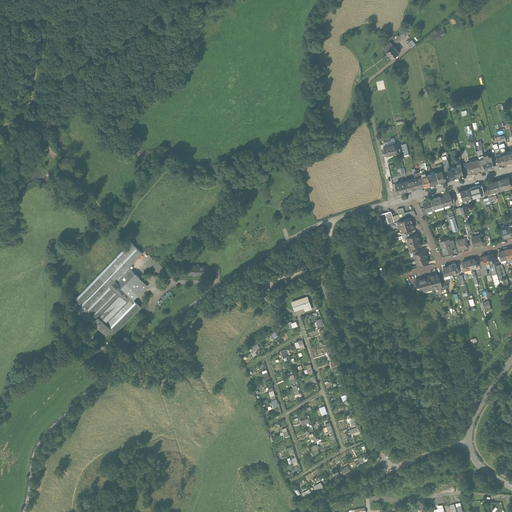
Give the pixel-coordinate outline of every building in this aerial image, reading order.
[(444,29),(435,31),(435,33),(432,34),(434,41),(440,39),(439,36),(445,35),(444,29)] [(405,30),(392,39),(395,43),(408,34),(405,30)] [(416,46),(412,42),(408,45),(412,50),(416,46)] [(400,54),(391,43),(384,50),(392,60),(400,54)] [(503,146),(505,145),(505,143),(506,142),(504,136),(497,138),(499,144),(499,148),(500,149),(501,153),(505,152),(503,146)] [(396,145),(384,147),(385,151),(386,157),(398,154),(396,145)] [(501,154),(504,164),(511,161),(511,151),(511,150),(505,152),(501,153),(501,154)] [(489,156),(488,153),(484,155),(485,157),(479,158),(482,169),(494,166),(491,156),(489,156)] [(496,155),(495,156),(497,165),(504,164),(501,154),(496,155)] [(479,158),(467,162),(470,172),(482,169),(479,158)] [(455,168),(451,169),(448,159),(443,160),(445,171),(448,170),(450,179),(457,177),(455,168)] [(457,165),(457,167),(455,168),(457,177),(463,176),(460,164),(457,165)] [(442,171),(437,172),(439,183),(445,181),(442,171)] [(437,172),(430,174),(431,175),(430,175),(433,184),(439,183),(437,172)] [(433,184),(430,175),(427,176),(426,173),(422,174),(426,186),(433,184)] [(422,174),(418,175),(417,174),(415,174),(417,179),(419,188),(426,186),(422,174)] [(508,178),(499,180),(502,189),(511,187),(511,185),(511,179),(511,178),(509,179),(508,178)] [(417,179),(409,181),(411,191),(419,188),(417,179)] [(502,189),(499,180),(494,182),(495,186),(496,186),(498,191),(502,189)] [(409,181),(395,185),(398,194),(411,191),(409,181)] [(494,182),(490,183),(491,188),(488,189),(489,193),(492,192),(498,191),(496,186),(495,186),(494,182)] [(479,186),(470,189),(472,198),(482,195),(481,194),(484,193),(482,187),(479,188),(479,186)] [(470,189),(460,192),(460,193),(457,194),(460,201),(462,200),(463,201),(472,198),(470,189)] [(450,195),(440,198),(443,207),(453,204),(452,204),(455,203),(453,195),(450,196),(450,195)] [(440,198),(431,200),(434,210),(443,207),(440,198)] [(431,200),(423,203),(425,208),(426,212),(434,210),(431,200)] [(468,215),(466,206),(460,208),(462,217),(468,215)] [(458,230),(452,212),(448,213),(448,215),(446,215),(451,232),(458,230)] [(400,221),(397,222),(399,228),(412,224),(411,218),(409,219),(406,220),(403,221),(400,221)] [(412,224),(399,228),(401,234),(405,232),(411,231),(414,230),(412,224)] [(509,227),(501,229),(503,238),(511,235),(511,232),(510,227),(509,227)] [(409,238),(406,238),(406,240),(407,244),(419,241),(418,235),(409,238)] [(480,235),(471,237),(474,246),(483,244),(480,235)] [(466,241),(465,238),(456,241),(459,251),(468,248),(466,241)] [(449,239),(439,241),(440,246),(441,246),(444,255),(453,252),(451,247),(450,241),(449,239)] [(419,241),(407,244),(409,249),(409,250),(414,248),(421,246),(419,241)] [(130,268),(144,254),(132,242),(70,305),(87,323),(94,315),(97,318),(98,318),(110,329),(110,328),(117,334),(142,309),(134,301),(148,286),(130,268)] [(505,250),(501,251),(501,252),(499,252),(500,256),(499,256),(500,261),(504,259),(505,259),(506,263),(508,263),(507,258),(505,250)] [(419,253),(413,255),(415,261),(427,257),(425,252),(419,253)] [(493,254),(491,254),(486,255),(490,268),(492,275),(496,274),(493,264),(496,263),(495,257),(494,258),(493,254)] [(486,255),(482,257),(480,257),(481,261),(480,261),(480,263),(482,269),(486,268),(485,264),(488,264),(490,268),(486,255)] [(427,257),(415,261),(416,266),(416,267),(422,265),(429,263),(427,257)] [(474,259),(472,260),(472,259),(468,260),(470,269),(471,273),(473,273),(472,268),(477,267),(476,262),(475,262),(474,259)] [(468,260),(463,262),(464,262),(462,263),(463,266),(461,267),(463,271),(470,269),(468,260)] [(456,264),(454,265),(454,264),(449,266),(452,274),(455,273),(456,274),(460,273),(458,268),(457,268),(456,264)] [(190,266),(190,276),(213,275),(213,266),(190,266)] [(449,266),(445,267),(443,268),(444,272),(443,272),(444,276),(452,274),(449,266)] [(438,274),(429,277),(433,290),(442,287),(438,274)] [(429,277),(415,281),(417,287),(419,287),(419,289),(422,288),(423,293),(433,290),(429,277)] [(484,310),(491,307),(487,296),(480,298),(484,310)] [(307,297),(291,302),(294,312),(303,309),(304,311),(312,309),(307,297)] [(92,324),(107,338),(113,332),(110,329),(98,318),(97,318),(92,324)] [(275,332),(268,336),(271,340),(278,336),(275,332)] [(257,344),(250,348),(253,352),(259,348),(257,344)]
